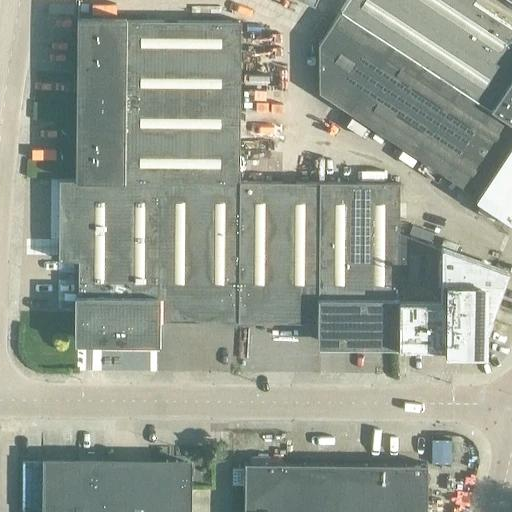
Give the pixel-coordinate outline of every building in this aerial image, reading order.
[(511,27),(470,0),(345,0),(341,7),(317,44),(317,91),(511,217),(511,27)] [(400,184),(239,182),(240,21),(80,20),(79,180),(59,180),(58,259),(78,259),(78,342),(155,343),(155,320),(238,321),(322,321),(322,344),(445,345),(445,349),(476,349),(487,320),(490,321),(496,304),(492,304),(504,272),(399,233),(400,184)] [(25,460),(24,478),(41,479),(42,460),(25,460)] [(42,461),(41,511),(186,511),(187,462),(42,461)] [(243,462),(242,511),(426,511),(427,464),(243,462)]
